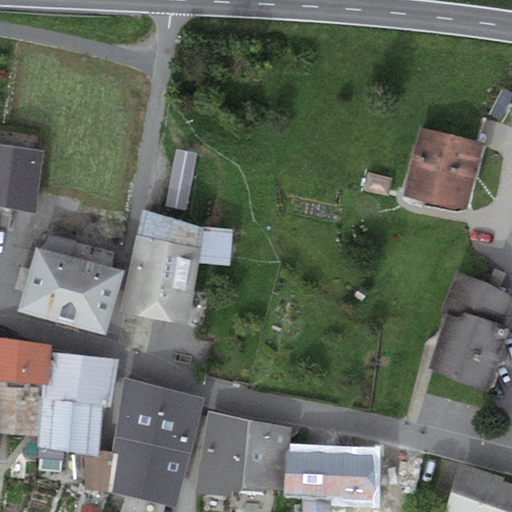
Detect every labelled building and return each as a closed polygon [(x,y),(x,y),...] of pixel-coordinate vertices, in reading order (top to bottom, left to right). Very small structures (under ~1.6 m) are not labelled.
[(511,94),(511,92),(504,88),(491,112),(500,117),(511,94)] [(481,144),(422,130),(420,134),(421,135),(419,145),(421,146),(418,158),(416,157),(409,188),(407,188),(407,192),(442,202),(444,196),(466,202),(473,172),(475,172),(481,144)] [(41,153),(0,146),(0,202),(7,204),(32,208),(41,153)] [(195,157),(177,154),(168,199),(186,203),(195,157)] [(391,178),(370,173),(367,188),(388,192),(391,178)] [(190,224),(145,210),(141,235),(125,309),(186,319),(196,256),(226,262),(230,232),(190,224)] [(40,252),(23,307),(58,316),(57,317),(104,330),(119,272),(110,270),(108,250),(53,236),(41,252),(40,252)] [(499,326),(511,296),(460,275),(445,311),(445,314),(445,316),(446,318),(448,319),(436,355),(434,355),(431,364),(440,367),(440,366),(455,372),(456,376),(486,386),(505,329),(499,326)] [(50,349),(0,342),(0,377),(42,379),(48,380),(49,356),(50,349)] [(83,358),(49,356),(48,380),(42,379),(42,387),(43,387),(43,397),(102,403),(108,404),(115,363),(83,358)] [(42,379),(0,377),(0,425),(36,429),(38,412),(39,387),(42,387),(42,379)] [(126,382),(119,435),(185,451),(188,438),(198,401),(151,388),(126,382)] [(102,403),(43,397),(42,435),(34,435),(28,443),(27,454),(40,455),(40,468),(61,470),(63,444),(74,446),(96,450),(102,403)] [(232,481),(238,427),(239,419),(226,417),(214,415),(211,430),(206,430),(204,438),(209,439),(200,488),(231,492),(232,481)] [(260,430),(238,427),(232,481),(282,486),(286,462),(287,431),(260,430)] [(185,451),(119,435),(117,452),(113,487),(126,490),(121,511),(130,511),(163,511),(166,499),(168,500),(169,498),(173,499),(180,465),(185,451)] [(375,511),(375,455),(289,451),(286,492),(306,493),(307,511),(327,511),(326,495),(345,495),(344,511),(375,511)] [(113,452),(86,452),(88,484),(113,487),(117,452),(113,452)] [(511,511),(511,487),(462,470),(450,511),(511,511)]
